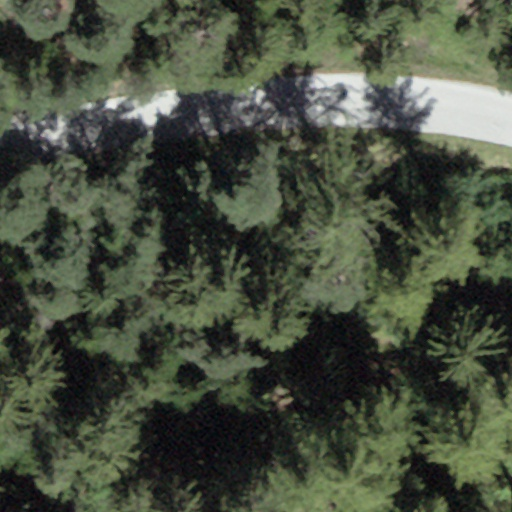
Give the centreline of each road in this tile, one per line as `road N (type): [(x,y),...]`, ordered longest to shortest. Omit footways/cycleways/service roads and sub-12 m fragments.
road 1 (track): [(511,336),(210,419),(0,506)]
road 2 (unclassified): [(511,132),(434,111),(261,105),(0,151)]
